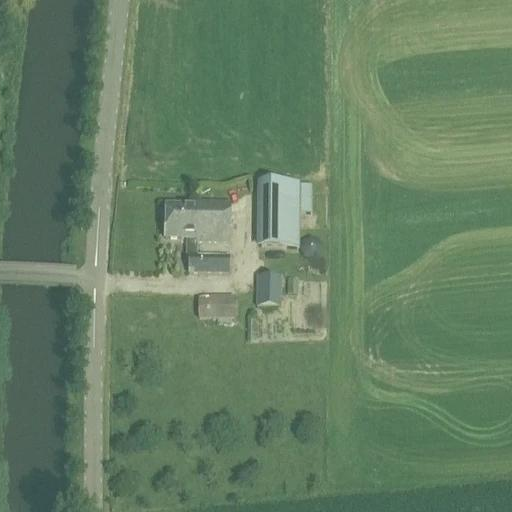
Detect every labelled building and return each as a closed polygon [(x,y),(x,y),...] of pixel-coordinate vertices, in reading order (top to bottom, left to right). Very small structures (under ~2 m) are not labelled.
[(299,251),(300,215),(300,186),(300,184),(257,184),(257,249),(299,251)] [(300,186),(300,215),(311,215),(311,186),(300,186)] [(195,245),(197,245),(229,246),(229,205),(197,204),(197,207),(166,207),(165,241),(186,241),(195,241),(195,245)] [(299,250),(302,258),(311,261),(319,257),(322,248),(318,240),(309,237),(301,242),(299,250)] [(197,257),(197,245),(195,245),(195,241),(186,241),(186,260),(185,275),(230,276),(230,258),(197,257)] [(281,310),(282,279),(256,278),(256,309),(281,310)] [(197,299),(198,322),(233,321),(233,299),(197,299)]
